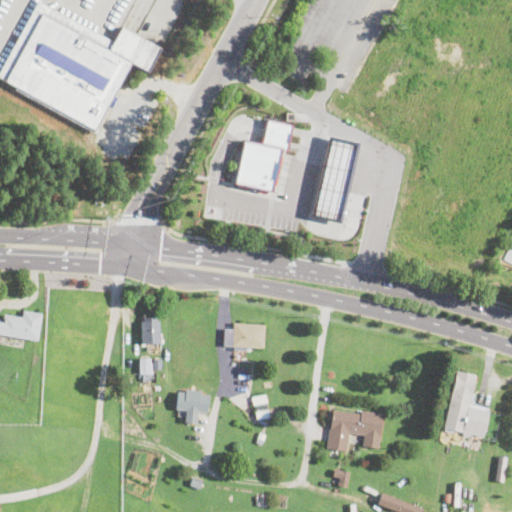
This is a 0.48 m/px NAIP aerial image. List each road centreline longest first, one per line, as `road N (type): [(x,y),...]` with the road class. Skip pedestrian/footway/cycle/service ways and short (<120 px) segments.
road 1 (primary): [(0,260),(269,286),(511,347)]
road 2 (primary): [(511,322),(225,256),(0,237)]
road 3 (tertiary): [(254,0),(128,234),(124,267)]
